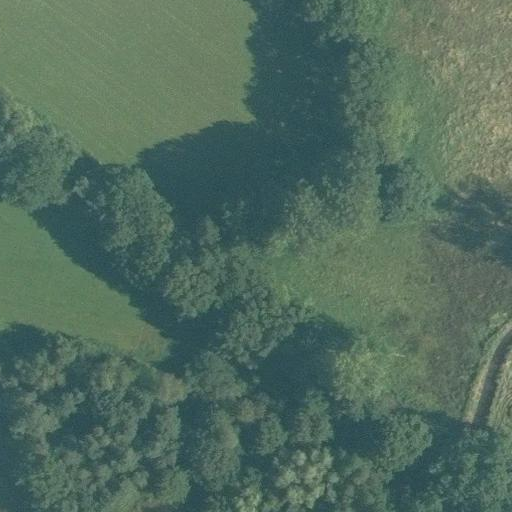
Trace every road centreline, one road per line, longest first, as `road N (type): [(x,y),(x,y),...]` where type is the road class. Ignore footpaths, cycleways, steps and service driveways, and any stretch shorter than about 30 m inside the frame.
road 1 (track): [(511,491),(181,253)]
road 2 (track): [(181,253),(377,167),(337,0)]
road 3 (track): [(181,253),(0,122)]
